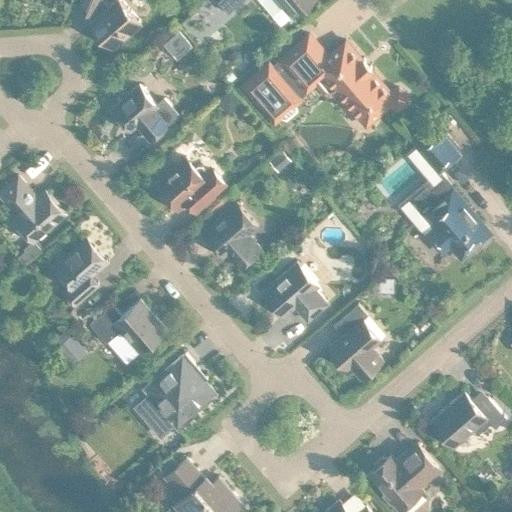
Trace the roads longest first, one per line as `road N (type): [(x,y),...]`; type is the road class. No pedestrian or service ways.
road 1 (residential): [(277,382),(187,293),(69,150)]
road 2 (residential): [(357,431),(304,488),(284,486),(243,435),(267,410),(277,382)]
road 3 (residential): [(511,305),(381,425),(357,431)]
road 4 (residential): [(69,150),(82,74),(47,53),(0,61)]
